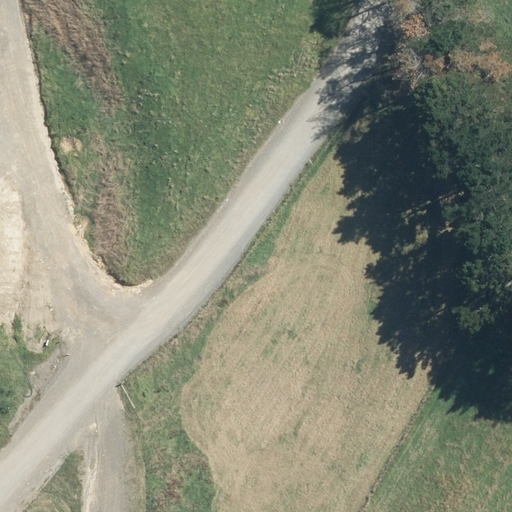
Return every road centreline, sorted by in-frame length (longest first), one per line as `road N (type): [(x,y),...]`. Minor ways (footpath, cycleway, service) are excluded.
road 1 (track): [(0,413),(202,307),(303,179),(336,123),(350,0)]
road 2 (track): [(128,511),(0,65)]
